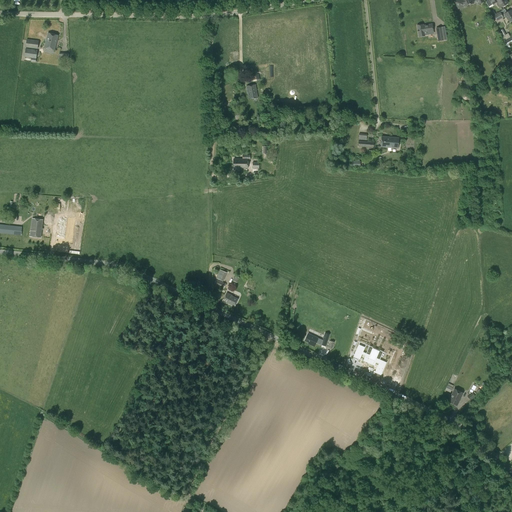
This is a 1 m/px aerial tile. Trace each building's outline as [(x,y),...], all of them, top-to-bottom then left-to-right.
[(476,0),(478,4),(484,1),(482,0),(458,0),(455,2),(458,9),(465,6),(473,3),(473,2),(476,0)] [(508,19),(509,22),(511,20),(511,12),(511,10),(502,15),(501,12),(494,16),(497,23),(504,19),(503,18),(505,17),(507,19),(508,19)] [(427,32),(433,31),(432,24),(429,25),(427,25),(423,26),(423,25),(417,26),(417,30),(417,32),(418,32),(419,37),(425,36),(424,35),(428,34),(427,32)] [(498,32),(503,40),(507,38),(503,30),(498,32)] [(44,47),(55,50),(58,36),(48,33),(44,47)] [(511,35),(507,39),(507,38),(503,40),(507,48),(510,46),(509,44),(511,42),(511,35)] [(27,40),(26,48),(38,50),(39,42),(27,40)] [(31,62),(36,63),(38,50),(26,49),(25,57),(31,58),(31,62)] [(469,89),(467,81),(461,82),(463,91),(469,89)] [(247,86),(249,99),(258,98),(255,85),(247,86)] [(235,112),(236,120),(241,120),(241,117),(247,117),(247,112),(240,112),(240,111),(235,112)] [(388,147),(389,147),(390,137),(382,136),(381,146),(388,147)] [(391,151),(391,148),(397,148),(398,138),(390,137),(389,147),(388,147),(388,151),(391,151)] [(248,159),(249,159),(249,155),(243,155),(243,159),(234,159),(234,168),(248,168),(248,159)] [(60,218),(59,230),(68,231),(69,218),(60,218)] [(30,236),(40,237),(42,220),(32,219),(30,236)] [(0,232),(21,236),(22,225),(18,225),(18,226),(0,224),(0,232)] [(220,269),(216,278),(223,281),(227,272),(220,269)] [(224,288),(225,284),(216,279),(214,284),(224,288)] [(228,303),(234,306),(238,299),(232,296),(227,293),(223,301),(228,304),(228,303)] [(310,345),(314,347),(318,338),(308,334),(305,341),(311,343),(310,345)] [(368,334),(364,346),(368,347),(372,335),(368,334)] [(376,363),(379,365),(375,374),(381,376),(387,364),(376,359),(379,353),(373,350),(370,357),(363,353),(365,349),(359,346),(354,358),(360,361),(362,355),(366,357),(363,362),(375,367),(376,363)] [(448,383),(445,390),(450,392),(453,386),(448,383)] [(463,393),(454,389),(448,401),(457,406),(463,393)]
